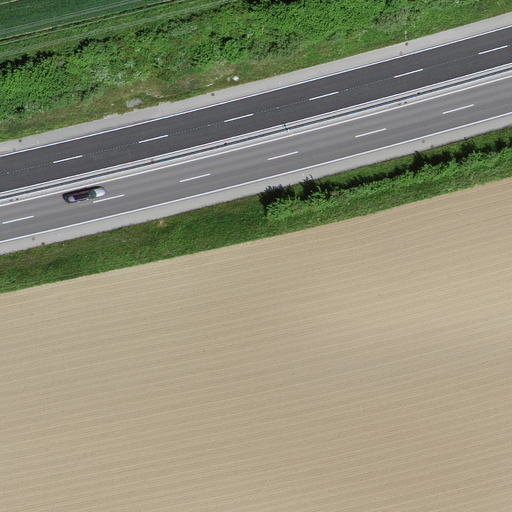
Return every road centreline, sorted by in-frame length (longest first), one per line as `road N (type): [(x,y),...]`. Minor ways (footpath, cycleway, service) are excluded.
road 1 (motorway): [(511,44),(0,174)]
road 2 (motorway): [(0,223),(511,93)]
